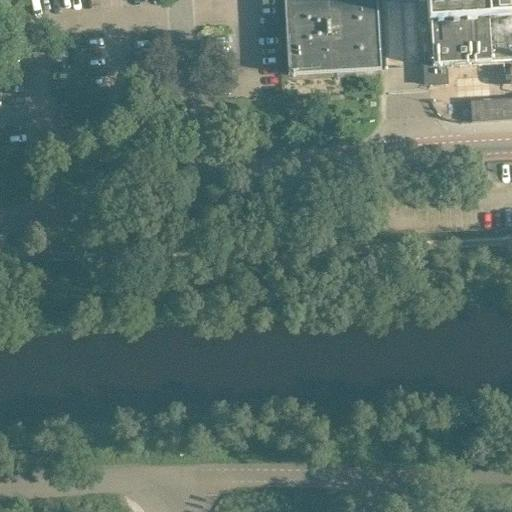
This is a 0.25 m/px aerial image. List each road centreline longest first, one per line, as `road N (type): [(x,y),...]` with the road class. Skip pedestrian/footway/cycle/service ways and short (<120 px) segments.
road 1 (tertiary): [(0,226),(511,148)]
road 2 (track): [(0,244),(128,276),(511,256)]
road 3 (unclassified): [(0,491),(180,478),(511,474)]
